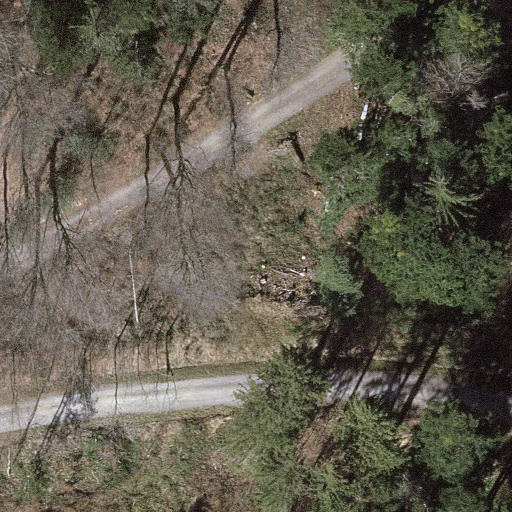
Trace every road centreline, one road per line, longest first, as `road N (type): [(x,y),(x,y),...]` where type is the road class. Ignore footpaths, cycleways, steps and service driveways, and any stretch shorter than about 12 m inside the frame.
road 1 (track): [(0,410),(123,389),(346,377),(437,385),(511,403)]
road 2 (track): [(0,275),(252,128),(416,0)]
